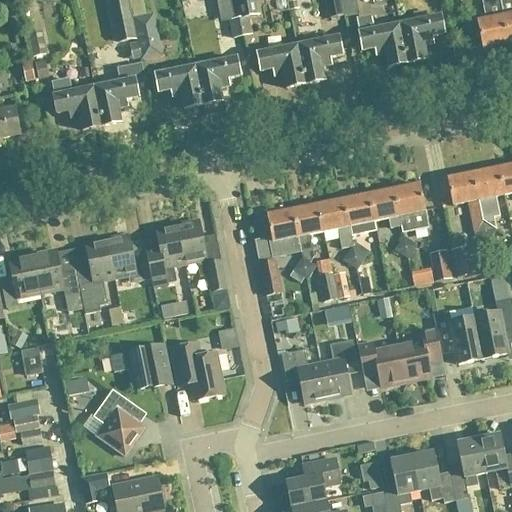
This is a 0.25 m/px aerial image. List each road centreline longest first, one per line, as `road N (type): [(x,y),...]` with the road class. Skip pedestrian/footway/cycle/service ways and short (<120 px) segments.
road 1 (residential): [(220,164),(511,109)]
road 2 (residential): [(246,449),(266,386),(220,164)]
road 3 (residential): [(511,403),(271,454),(246,449)]
road 4 (residential): [(0,210),(220,164)]
